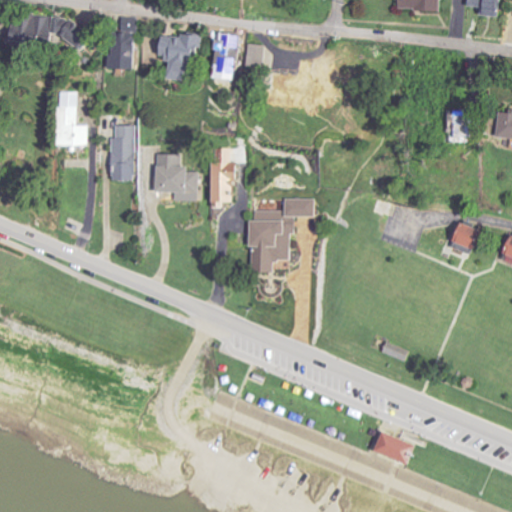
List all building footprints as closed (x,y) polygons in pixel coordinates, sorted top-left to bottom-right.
[(445,9),(444,0),(405,0),(406,10),(445,9)] [(473,0),(473,7),(486,8),(486,14),(503,15),(504,0),(473,0)] [(141,68),(141,32),(145,32),(145,17),(126,17),(126,45),(114,45),(115,68),(141,68)] [(93,42),(94,34),(84,33),(85,21),(59,19),(57,38),(93,42)] [(204,80),(206,33),(189,33),(188,38),(170,37),(169,58),(180,59),(179,79),(204,80)] [(249,34),(226,33),(225,79),(247,80),(249,34)] [(258,68),(274,68),(273,44),(257,44),(258,68)] [(277,106),(308,107),(309,81),(292,80),(292,90),(278,89),(277,106)] [(80,92),(63,92),(64,147),(93,146),(93,125),(81,125),(80,92)] [(140,126),(119,126),(119,138),(117,138),(116,180),(139,181),(140,126)] [(164,192),(183,192),(183,200),(203,200),(203,172),(194,172),(194,166),(186,166),(186,154),(164,154),(164,192)] [(230,163),(218,163),(219,202),(236,202),(236,181),(241,181),(241,173),(230,173),(230,163)] [(387,203),(372,198),(369,211),(383,215),(387,203)] [(321,199),(291,199),(291,211),(258,211),(259,272),(280,272),(280,261),(296,260),(296,233),(300,233),(299,217),(321,216),(321,199)] [(466,254),(468,249),(469,249),(476,230),(456,221),(448,240),(449,241),(447,246),(466,254)] [(480,227),(467,224),(461,249),(480,254),(484,237),(477,236),(480,227)] [(511,263),(498,258),(500,253),(498,253),(506,234),(508,234),(509,231),(511,232),(511,263)] [(405,350),(382,341),(378,351),(400,361),(405,350)] [(250,372),(261,377),(259,382),(248,377),(250,372)] [(379,432),(412,446),(404,466),(371,451),(379,432)] [(419,465),(426,445),(392,432),(385,452),(419,465)]
